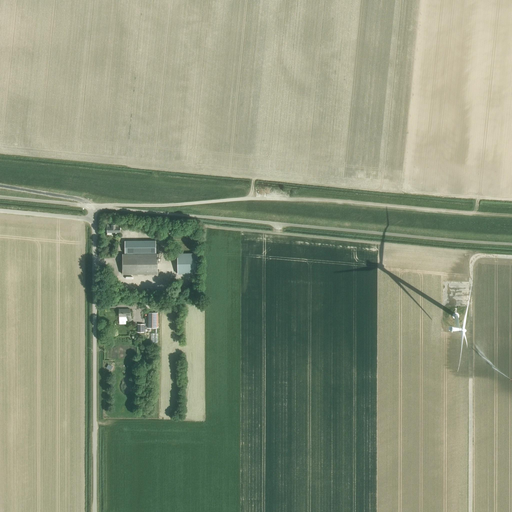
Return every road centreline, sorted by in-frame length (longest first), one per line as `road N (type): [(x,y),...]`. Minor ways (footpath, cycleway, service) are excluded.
road 1 (unclassified): [(511,244),(92,207)]
road 2 (track): [(477,200),(475,213),(242,198),(92,207)]
road 3 (unclassified): [(94,511),(92,207)]
